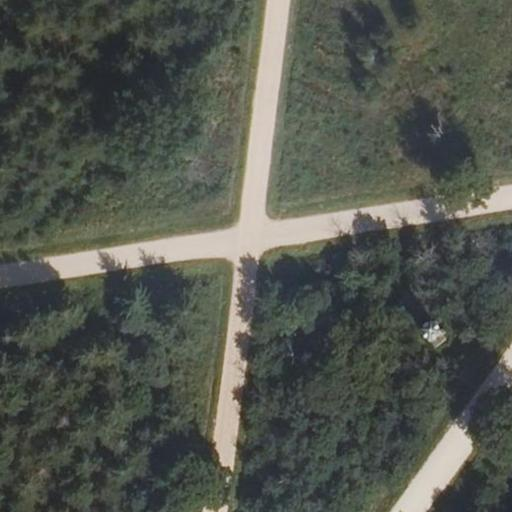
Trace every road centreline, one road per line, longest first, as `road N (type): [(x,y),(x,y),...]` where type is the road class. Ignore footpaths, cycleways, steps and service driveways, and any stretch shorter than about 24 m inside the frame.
road 1 (track): [(0,275),(511,199)]
road 2 (track): [(273,0),(210,511)]
road 3 (track): [(511,358),(402,511)]
